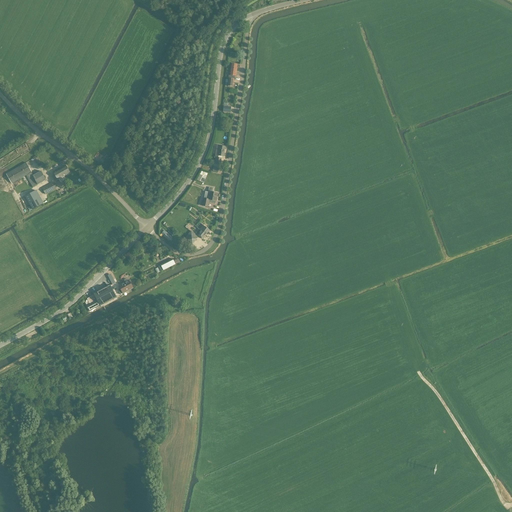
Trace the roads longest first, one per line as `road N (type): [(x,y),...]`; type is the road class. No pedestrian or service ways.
road 1 (unclassified): [(253,14),(214,238),(198,253),(182,254),(146,227)]
road 2 (tertiary): [(146,227),(198,164),(222,40),(253,14)]
road 3 (unclassified): [(146,227),(0,94)]
road 4 (tertiary): [(0,344),(58,311),(146,227)]
